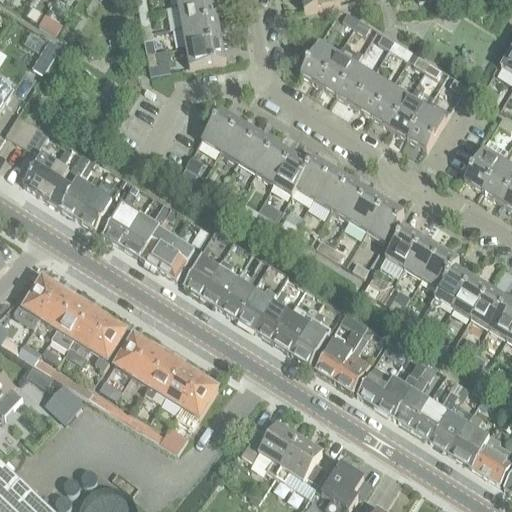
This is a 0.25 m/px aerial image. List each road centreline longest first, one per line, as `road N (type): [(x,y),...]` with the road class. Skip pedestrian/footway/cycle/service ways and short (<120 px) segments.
road 1 (tertiary): [(50,240),(482,511)]
road 2 (residential): [(265,81),(283,113),(420,192)]
